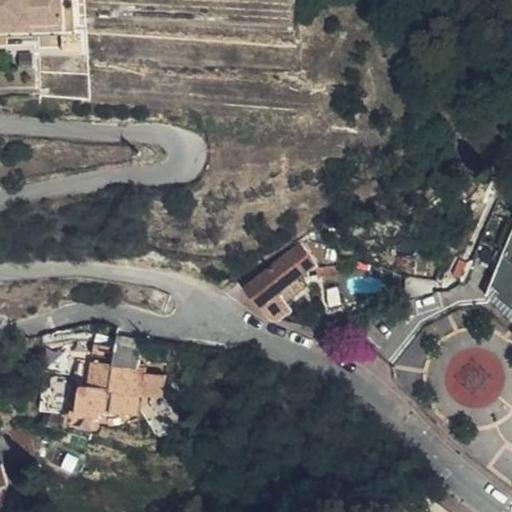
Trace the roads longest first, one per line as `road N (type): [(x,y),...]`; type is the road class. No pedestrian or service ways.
road 1 (residential): [(0,199),(163,175),(179,168),(182,147),(158,135),(0,128)]
road 2 (residential): [(225,322),(363,394),(505,511)]
road 3 (residential): [(225,322),(174,283),(86,270),(0,272)]
road 4 (residential): [(0,333),(105,310),(163,323),(225,322)]
